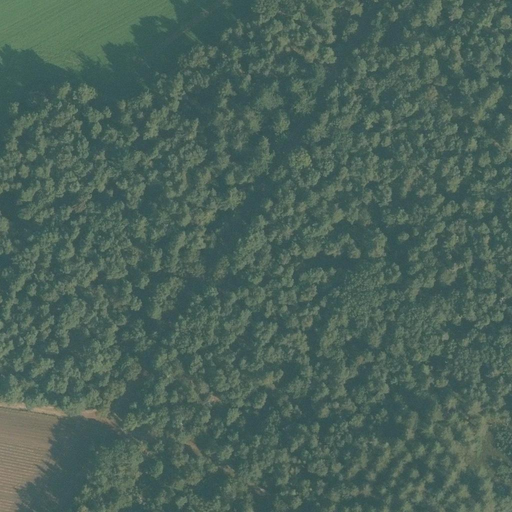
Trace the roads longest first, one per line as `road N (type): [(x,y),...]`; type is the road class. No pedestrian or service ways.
road 1 (track): [(60,511),(381,0)]
road 2 (track): [(352,43),(511,167)]
